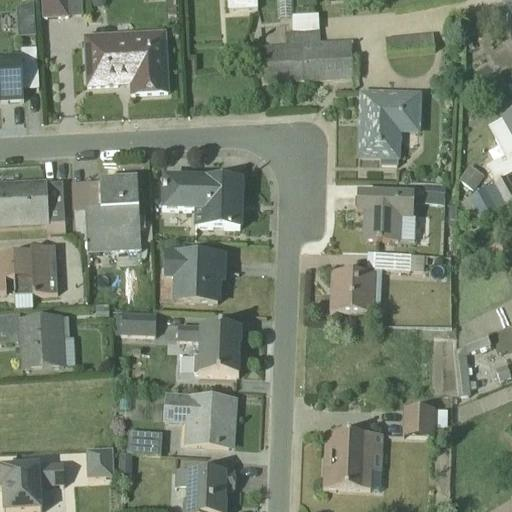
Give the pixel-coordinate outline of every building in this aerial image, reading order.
[(79,0),(39,0),(41,23),(81,21),(79,0)] [(256,13),(255,0),(224,0),(226,14),(256,13)] [(289,3),(279,3),(280,22),(290,21),(289,3)] [(35,8),(17,8),(18,39),(35,39),(35,8)] [(353,83),(351,47),(319,49),(317,20),(312,20),(312,12),(294,14),(293,14),(294,22),(291,22),(292,36),(283,36),(284,50),(259,52),(262,89),(349,83),(353,83)] [(431,37),(384,42),(386,60),(433,55),(431,37)] [(165,38),(85,41),(86,90),(128,89),(129,102),(168,101),(165,38)] [(0,109),(22,108),(20,70),(35,69),(34,54),(20,55),(20,59),(0,60),(0,109)] [(419,140),(420,102),(360,101),(359,164),(379,164),(379,172),(399,172),(400,140),(419,140)] [(511,117),(486,132),(502,160),(484,170),(494,188),(505,181),(511,177),(511,117)] [(460,207),(471,227),(511,204),(511,190),(511,191),(505,181),(494,188),(460,207)] [(241,187),(163,185),(162,219),(193,220),(193,234),(240,235),(241,187)] [(140,258),(135,187),(101,190),(103,219),(83,220),(85,261),(140,258)] [(0,191),(0,230),(64,228),(62,189),(0,191)] [(443,192),(422,192),(422,203),(442,203),(443,192)] [(412,200),(357,199),(357,217),(363,217),(363,247),(399,248),(400,226),(412,226),(412,200)] [(29,259),(0,260),(0,298),(4,298),(3,287),(12,286),(13,302),(57,300),(54,253),(28,254),(29,259)] [(219,262),(163,260),(163,284),(159,284),(158,309),(217,311),(219,262)] [(372,281),(330,279),(328,318),(380,321),(382,276),(422,278),(423,263),(366,260),(365,275),(373,275),(372,281)] [(155,320),(122,319),(121,343),(154,344),(155,320)] [(68,323),(20,325),(20,333),(0,334),(0,350),(21,350),(22,375),(70,373),(68,323)] [(511,325),(491,333),(499,356),(511,350),(511,325)] [(239,383),(240,350),(240,336),(176,334),(176,348),(197,349),(196,362),(192,362),(192,382),(239,383)] [(485,343),(452,356),(468,397),(511,380),(505,365),(495,369),(485,343)] [(235,407),(164,402),(163,431),(184,432),(183,451),(228,454),(230,429),(233,429),(235,407)] [(434,415),(403,413),(401,448),(432,450),(434,415)] [(161,441),(128,439),(126,460),(131,461),(160,462),(161,441)] [(379,497),(381,443),(326,441),(324,495),(379,497)] [(130,481),(131,461),(126,460),(119,460),(118,481),(130,481)] [(0,496),(1,496),(1,511),(40,511),(40,493),(62,492),(61,470),(0,474),(0,496)] [(233,498),(234,480),(186,478),(184,511),(224,511),(225,497),(233,498)]
